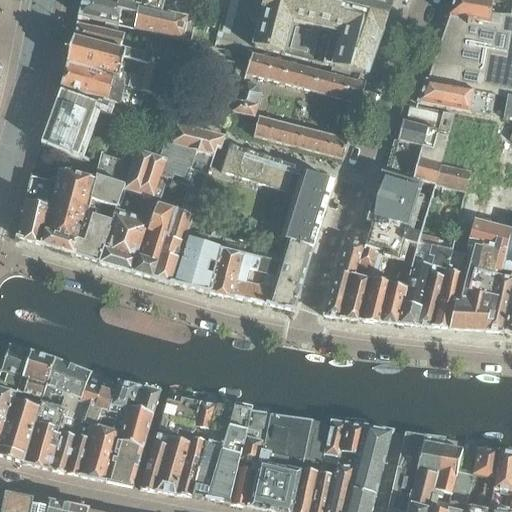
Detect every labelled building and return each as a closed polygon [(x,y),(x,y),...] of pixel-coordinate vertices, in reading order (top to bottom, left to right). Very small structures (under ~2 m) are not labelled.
[(189,19),(161,13),(164,0),(79,0),(78,3),(84,4),(80,18),(79,18),(79,20),(81,21),(81,19),(118,27),(121,14),(136,18),(133,31),(172,40),(183,43),(191,45),(195,26),(188,24),(189,19)] [(258,0),(258,1),(252,22),(260,24),(254,49),(334,69),(367,78),(370,69),(392,7),(365,0),(258,0)] [(492,0),(488,0),(455,0),(448,20),(494,26),(497,26),(499,23),(499,16),(490,15),(492,0)] [(448,20),(426,83),(495,96),(506,98),(511,98),(511,3),(510,16),(499,16),(499,23),(497,26),(494,26),(448,20)] [(122,48),(124,37),(100,31),(79,27),(80,25),(78,25),(77,27),(78,27),(74,42),(124,53),(124,56),(133,58),(133,60),(163,67),(169,48),(148,43),(144,54),(122,48)] [(131,89),(131,90),(154,96),(162,68),(163,68),(163,67),(133,60),(133,58),(124,56),(124,53),(74,42),(68,65),(61,88),(77,93),(77,94),(108,102),(120,105),(125,87),(131,89)] [(219,64),(191,57),(184,56),(182,66),(217,74),(219,64)] [(252,58),(245,76),(246,76),(263,81),(269,60),(252,56),(252,58)] [(269,60),(263,81),(279,85),(285,64),(269,60)] [(285,64),(279,85),(296,90),(301,68),(285,64)] [(317,73),(301,68),(296,90),(312,94),(317,73)] [(328,98),(334,77),(332,76),(317,73),(312,94),(328,98)] [(350,81),(334,77),(328,98),(344,103),(350,81)] [(350,81),(344,103),(360,107),(366,85),(350,81)] [(495,96),(426,83),(418,105),(449,111),(463,115),(492,119),(495,96)] [(232,115),(235,116),(255,121),(262,97),(263,97),(263,96),(262,96),(258,89),(259,88),(257,87),(257,88),(247,86),(238,89),(232,115)] [(97,106),(60,93),(40,145),(77,159),(95,112),(110,118),(113,109),(98,103),(97,106)] [(511,98),(506,98),(505,109),(503,121),(511,122),(511,98)] [(342,136),(350,138),(358,112),(351,109),(342,136)] [(442,114),(437,132),(402,123),(398,141),(392,140),(391,142),(394,142),(386,175),(424,184),(424,185),(436,188),(441,167),(444,155),(448,139),(455,116),(442,114)] [(269,143),(274,124),(260,120),(254,139),(269,143)] [(288,128),(274,124),(269,143),(284,147),(288,128)] [(221,152),(225,139),(174,125),(170,145),(165,144),(160,159),(136,152),(131,165),(133,166),(125,192),(148,200),(142,219),(119,211),(114,225),(101,267),(133,276),(159,204),(165,187),(169,188),(170,184),(189,191),(191,185),(195,173),(199,160),(212,164),(217,150),(221,152)] [(303,132),(288,128),(284,147),(298,150),(303,132)] [(313,154),(318,136),(303,132),(298,150),(313,154)] [(318,136),(313,154),(328,158),(332,140),(318,136)] [(348,144),(332,140),(328,158),(343,162),(348,144)] [(242,181),(251,153),(230,146),(221,174),(242,181)] [(251,153),(242,181),(257,185),(266,158),(251,153)] [(101,267),(114,225),(119,211),(125,192),(133,166),(131,165),(101,155),(95,181),(91,202),(74,258),(101,267)] [(281,162),(266,158),(257,185),(272,190),(281,162)] [(208,176),(212,164),(199,160),(195,173),(208,176)] [(295,167),(281,162),(272,190),(287,195),(295,167)] [(470,173),(441,167),(436,188),(464,195),(470,173)] [(74,258),(91,202),(95,181),(59,171),(56,184),(38,246),(74,258)] [(421,237),(436,188),(424,185),(424,184),(386,175),(383,174),(367,223),(374,225),(372,234),(368,233),(363,250),(383,255),(382,258),(384,259),(412,266),(414,266),(418,250),(421,237)] [(287,242),(312,250),(333,183),(305,175),(284,241),(287,242)] [(18,240),(38,246),(56,184),(31,178),(17,239),(18,240)] [(201,199),(191,195),(189,194),(183,213),(177,211),(153,281),(171,287),(188,231),(192,218),(194,219),(195,214),(196,215),(201,199)] [(153,281),(177,211),(162,205),(159,204),(133,276),(134,277),(153,281)] [(461,277),(449,332),(486,334),(510,224),(459,213),(459,214),(458,223),(472,226),(461,277)] [(501,335),(511,287),(511,223),(510,224),(486,334),(501,335)] [(355,281),(363,250),(368,233),(353,228),(337,273),(323,318),(340,321),(351,280),(355,281)] [(224,239),(225,236),(214,234),(212,234),(210,237),(188,231),(171,287),(212,296),(228,240),(224,239)] [(427,253),(428,250),(431,250),(430,253),(431,254),(415,328),(432,330),(447,268),(453,244),(438,240),(438,239),(421,237),(418,250),(427,253)] [(233,300),(244,256),(247,244),(228,240),(212,296),(233,300)] [(280,264),(266,308),(294,314),(313,251),(312,250),(287,242),(280,264)] [(373,281),(375,281),(384,259),(382,258),(383,255),(363,250),(355,281),(351,280),(340,321),(361,323),(373,281)] [(418,250),(414,266),(398,326),(415,328),(431,254),(430,253),(431,250),(428,250),(427,253),(418,250)] [(266,308),(280,264),(244,256),(233,300),(266,308)] [(398,326),(414,266),(412,266),(405,288),(391,285),(380,325),(397,327),(398,326)] [(447,268),(432,330),(449,332),(461,277),(449,274),(450,269),(447,268)] [(380,325),(391,285),(375,281),(373,281),(361,323),(362,323),(363,323),(380,325)] [(511,287),(501,335),(511,335),(511,287)] [(21,388),(32,354),(10,347),(1,373),(10,376),(7,384),(21,388)] [(32,354),(21,388),(19,394),(41,400),(52,361),(32,354)] [(94,375),(52,361),(41,400),(44,401),(41,410),(38,409),(23,466),(50,473),(69,419),(72,420),(78,403),(82,405),(90,384),(91,385),(94,375)] [(79,479),(105,484),(117,446),(120,447),(129,418),(126,417),(135,388),(119,383),(116,392),(109,413),(117,416),(112,432),(96,428),(91,442),(90,442),(79,479)] [(103,388),(91,385),(90,384),(82,405),(89,407),(95,409),(103,388)] [(132,490),(160,394),(135,387),(135,388),(126,417),(129,418),(120,447),(117,446),(105,484),(107,485),(132,490)] [(109,413),(116,392),(103,388),(95,409),(89,407),(83,424),(78,439),(65,476),(79,479),(90,442),(91,442),(96,428),(95,428),(101,411),(109,413)] [(17,403),(18,402),(18,400),(0,394),(0,442),(14,403),(17,403)] [(193,432),(201,403),(179,400),(178,405),(165,402),(158,430),(170,434),(168,440),(172,441),(175,442),(178,432),(192,436),(193,432)] [(14,403),(0,442),(0,459),(23,466),(38,409),(18,402),(17,403),(14,403)] [(206,445),(210,432),(218,406),(202,403),(201,403),(193,432),(194,433),(192,441),(206,445)] [(248,428),(253,411),(231,408),(227,427),(247,432),(248,428)] [(253,411),(248,428),(266,433),(270,414),(253,411)] [(305,461),(316,421),(316,418),(275,413),(266,447),(264,446),(260,461),(302,472),(305,461)] [(65,476),(78,439),(67,436),(68,434),(71,432),(74,421),(72,420),(69,419),(50,473),(65,476)] [(320,465),(330,422),(316,421),(305,461),(320,465)] [(320,465),(318,475),(309,511),(325,511),(334,478),(325,476),(327,466),(336,468),(338,462),(346,425),(330,422),(320,465)] [(346,425),(338,462),(356,464),(365,427),(346,425)] [(241,455),(245,439),(247,432),(227,427),(224,436),(219,454),(238,460),(239,454),(241,455)] [(356,464),(343,511),(372,511),(382,473),(392,434),(365,427),(356,464)] [(248,428),(247,432),(245,439),(263,443),(266,433),(248,428)] [(206,445),(190,500),(206,502),(219,454),(224,436),(210,432),(206,445)] [(407,511),(425,436),(405,434),(387,511),(407,511)] [(427,511),(428,510),(444,438),(425,436),(407,511),(427,511)] [(156,437),(153,447),(162,450),(157,464),(164,466),(172,441),(168,440),(156,437)] [(452,498),(457,473),(465,442),(444,438),(428,510),(427,511),(448,511),(449,508),(437,505),(438,500),(442,500),(443,496),(452,498)] [(241,455),(240,460),(239,462),(251,465),(249,472),(256,474),(263,443),(245,439),(241,455)] [(172,441),(164,466),(156,495),(174,498),(190,447),(175,442),(172,441)] [(190,500),(206,445),(192,441),(190,447),(174,498),(190,500)] [(481,444),(473,477),(486,480),(483,496),(493,498),(494,492),(501,445),(482,444),(481,444)] [(511,446),(502,445),(501,445),(494,492),(511,495),(511,446)] [(156,495),(164,466),(157,464),(162,450),(153,447),(141,492),(156,495)] [(219,454),(206,502),(227,506),(237,469),(239,462),(240,460),(238,460),(219,454)] [(256,511),(291,511),(302,472),(260,461),(247,510),(256,511)] [(343,511),(356,464),(338,462),(336,468),(334,478),(325,511),(343,511)] [(249,472),(237,469),(227,506),(247,510),(256,474),(249,472)] [(302,472),(291,511),(309,511),(318,475),(302,472)] [(465,511),(467,507),(473,477),(457,473),(452,498),(449,508),(448,511),(465,511)] [(7,497),(2,511),(49,511),(50,511),(34,508),(35,502),(7,497)]
